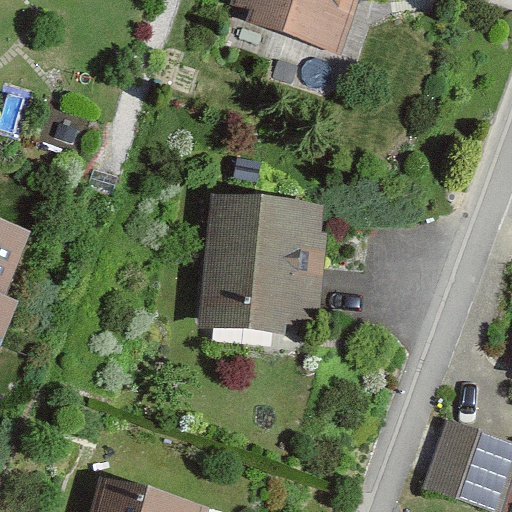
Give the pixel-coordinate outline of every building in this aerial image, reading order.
[(234,0),(226,24),(335,59),(354,0),(234,0)] [(311,215),(210,207),(201,331),(302,339),(311,215)] [(0,235),(0,298),(23,245),(0,235)] [(0,338),(12,308),(0,304),(0,338)] [(500,511),(511,480),(511,449),(444,426),(419,499),(457,511),(500,511)] [(185,511),(96,489),(90,511),(185,511)]
